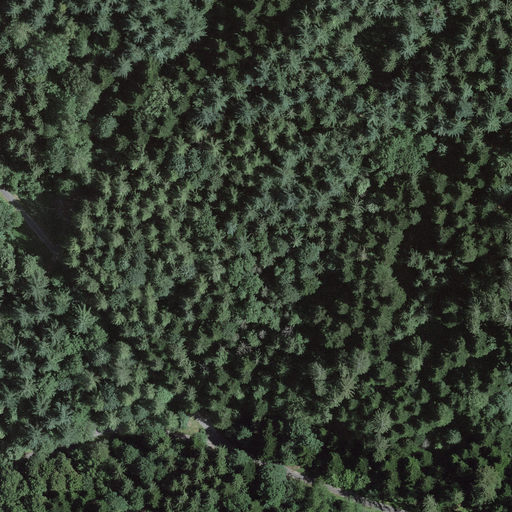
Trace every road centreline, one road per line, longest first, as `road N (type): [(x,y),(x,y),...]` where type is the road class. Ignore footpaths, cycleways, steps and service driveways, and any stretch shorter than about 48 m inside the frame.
road 1 (track): [(0,186),(228,456)]
road 2 (track): [(0,480),(52,451),(135,428),(228,456)]
road 3 (track): [(149,0),(77,203)]
